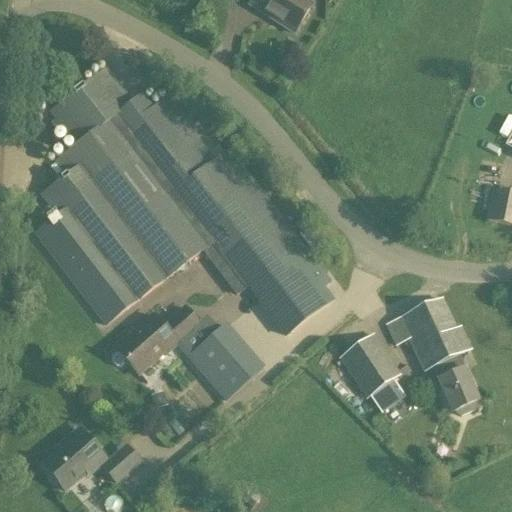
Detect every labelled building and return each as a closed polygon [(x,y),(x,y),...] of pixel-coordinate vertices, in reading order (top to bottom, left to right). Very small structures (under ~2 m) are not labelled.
[(294,36),(311,8),(297,0),(253,0),(249,8),(264,17),(266,14),(280,23),(278,26),(294,36)] [(216,161),(175,107),(168,98),(151,111),(141,98),(131,106),(106,73),(50,116),(76,149),(55,164),(67,180),(42,199),(58,221),(36,238),(104,328),(127,310),(202,253),(236,297),(247,288),(285,338),(327,306),(312,286),(323,277),(300,247),(228,153),(216,161)] [(511,229),(511,194),(476,188),(473,203),(488,206),(484,224),(511,229)] [(463,372),(457,358),(469,353),(458,330),(455,332),(441,302),(399,321),(423,374),(436,368),(439,374),(434,376),(452,414),(454,414),(460,419),(475,412),(475,404),(477,403),(463,372)] [(120,370),(126,364),(138,378),(173,346),(175,348),(199,327),(187,313),(165,332),(153,319),(115,352),(116,353),(110,358),(110,363),(115,369),(120,370)] [(370,399),(393,383),(401,377),(374,337),(338,362),(365,402),(370,399)] [(405,400),(393,383),(370,399),(381,416),(405,400)] [(57,486),(64,494),(85,475),(87,478),(105,462),(80,433),(62,449),(64,451),(43,470),(49,477),(50,482),(53,485),(57,486)] [(115,487),(130,474),(115,456),(100,470),(115,487)]
